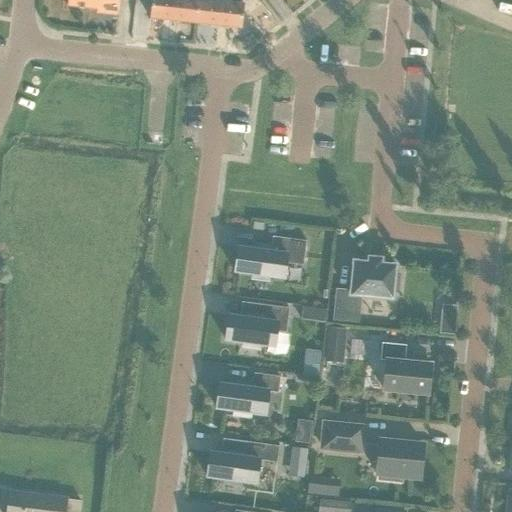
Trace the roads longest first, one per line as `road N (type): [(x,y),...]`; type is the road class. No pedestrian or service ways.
road 1 (residential): [(404,0),(378,222),(470,244),(482,259),(461,511)]
road 2 (residential): [(165,511),(222,70)]
road 3 (residential): [(222,70),(21,43)]
road 4 (residential): [(346,0),(268,60),(222,70)]
